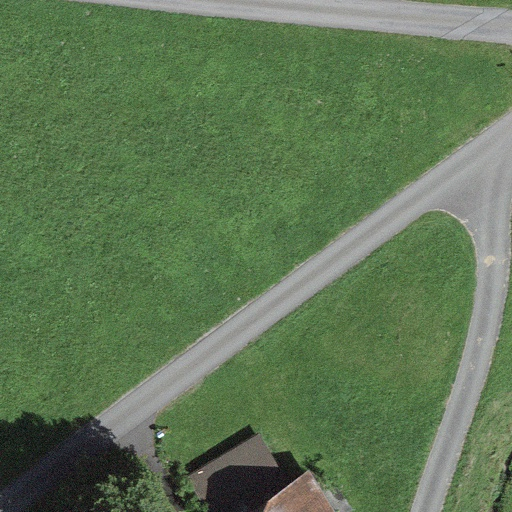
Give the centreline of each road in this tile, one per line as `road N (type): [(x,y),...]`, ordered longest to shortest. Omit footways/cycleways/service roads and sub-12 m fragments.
road 1 (unclassified): [(511,129),(0,511)]
road 2 (unclassified): [(511,26),(255,0)]
